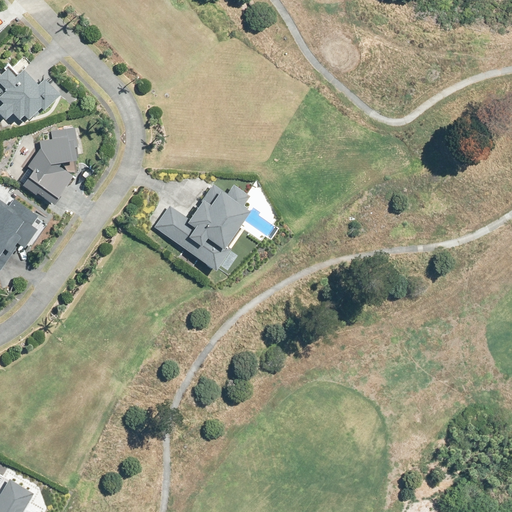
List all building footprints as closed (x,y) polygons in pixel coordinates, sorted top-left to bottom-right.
[(15,80),(5,71),(0,76),(0,114),(4,119),(12,111),(32,131),(68,94),(47,74),(39,83),(25,69),(15,80)] [(76,127),(49,131),(51,141),(44,142),(40,155),(24,180),(60,202),(75,177),(56,165),(82,161),(76,127)] [(189,214),(170,202),(155,224),(216,264),(231,242),(225,239),(251,201),(245,197),(250,189),(234,180),(230,187),(223,182),(222,184),(214,179),(189,214)] [(0,269),(18,243),(26,249),(38,231),(32,226),(39,215),(16,200),(11,208),(0,200),(0,269)] [(18,511),(24,504),(26,505),(34,492),(14,480),(13,481),(15,483),(8,495),(10,496),(4,507),(0,505),(0,511),(18,511)]
